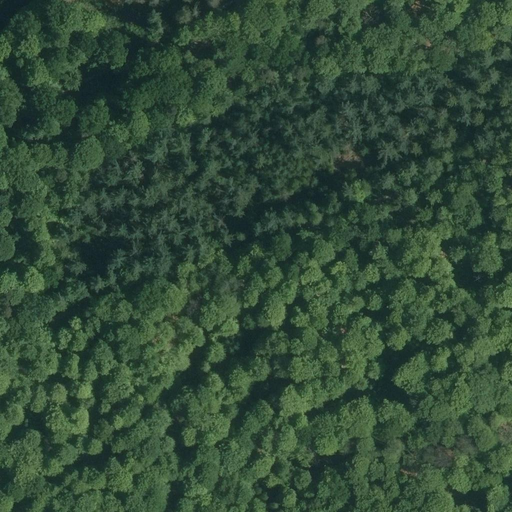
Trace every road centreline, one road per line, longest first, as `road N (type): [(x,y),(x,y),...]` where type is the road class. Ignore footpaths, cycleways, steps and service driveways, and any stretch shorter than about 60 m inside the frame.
road 1 (track): [(511,155),(0,340)]
road 2 (track): [(0,126),(237,0)]
